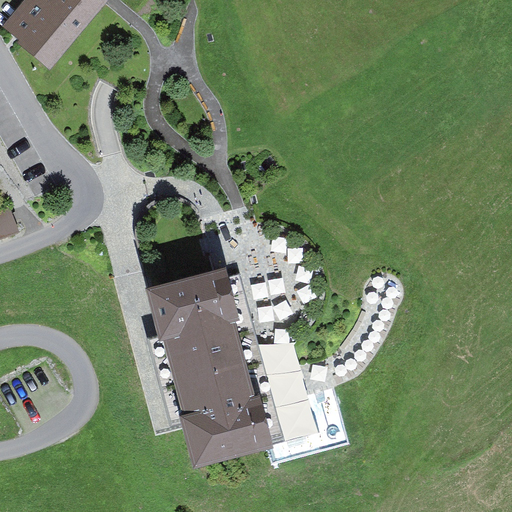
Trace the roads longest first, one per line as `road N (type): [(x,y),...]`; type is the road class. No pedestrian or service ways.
road 1 (unclassified): [(0,254),(88,212),(84,179),(50,141),(0,54)]
road 2 (unclassified): [(0,453),(73,424),(86,409),(88,383),(55,339),(0,338)]
